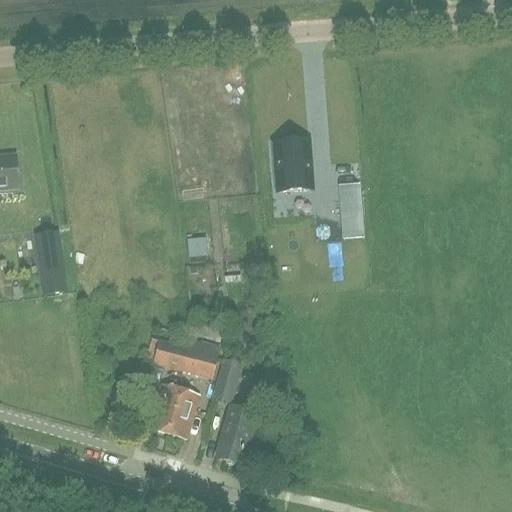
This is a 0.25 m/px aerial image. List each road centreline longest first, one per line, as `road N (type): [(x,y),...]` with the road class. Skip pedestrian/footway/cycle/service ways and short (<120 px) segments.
road 1 (residential): [(0,59),(511,13)]
road 2 (primary): [(143,492),(0,450)]
